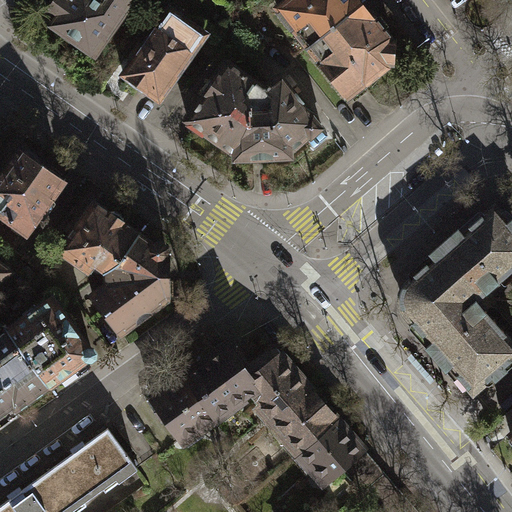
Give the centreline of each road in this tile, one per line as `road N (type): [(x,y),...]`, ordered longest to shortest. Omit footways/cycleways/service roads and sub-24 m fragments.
road 1 (residential): [(273,259),(0,467)]
road 2 (tertiary): [(273,259),(0,63)]
road 3 (tertiary): [(487,511),(308,302)]
road 4 (residential): [(487,123),(427,121),(273,259)]
road 5 (residential): [(308,302),(475,162),(487,123)]
